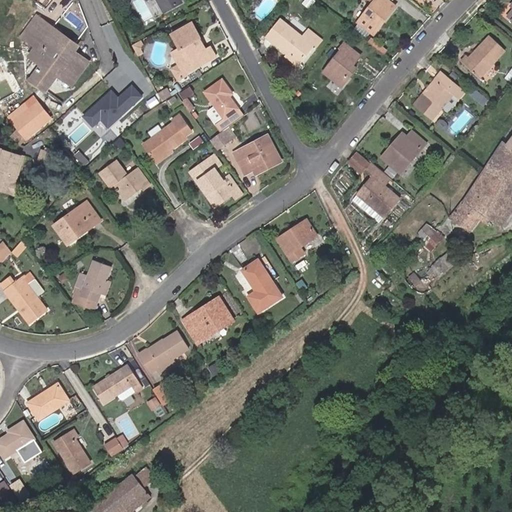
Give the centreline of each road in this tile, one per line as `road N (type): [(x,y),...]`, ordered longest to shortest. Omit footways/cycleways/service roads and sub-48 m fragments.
road 1 (residential): [(314,174),(221,244),(130,328),(75,348),(19,349)]
road 2 (residential): [(469,0),(314,174)]
road 3 (residential): [(314,174),(223,0)]
